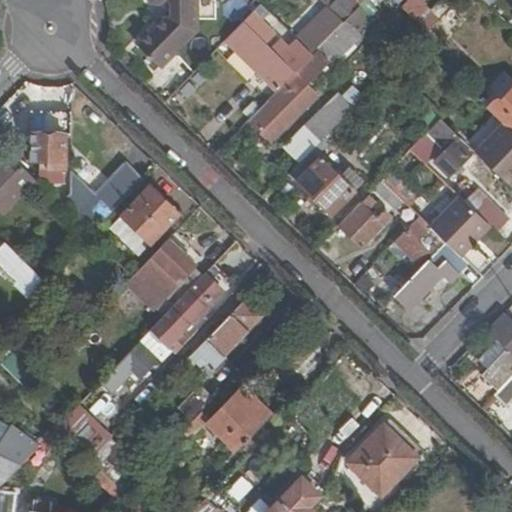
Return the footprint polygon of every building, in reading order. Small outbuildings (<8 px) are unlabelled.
[(164,17),(138,43),(162,66),(198,29),(197,0),(151,0),(152,0),(158,3),(165,3),(164,17)] [(267,0),(300,32),(312,20),(306,14),(315,5),(309,0),(267,0)] [(346,20),(357,9),(346,0),(336,0),(329,7),(334,12),(344,22),(346,20)] [(373,0),(388,14),(398,3),(394,0),(373,0)] [(465,15),(479,0),(457,0),(454,4),(463,13),(465,15)] [(479,0),(465,15),(490,39),(507,22),(483,0),(479,0)] [(388,14),(418,42),(419,41),(428,32),(398,3),(388,14)] [(419,41),(428,50),(463,13),(454,4),(428,32),(419,41)] [(371,19),(359,7),(357,9),(346,20),(358,32),(371,19)] [(278,90),(313,55),(301,44),(295,38),(285,48),(290,53),(284,59),(265,41),(273,32),(253,12),(226,39),(278,90)] [(334,12),(301,44),(313,55),(318,50),(344,22),(334,12)] [(318,50),(330,61),(334,65),(362,36),(358,32),(346,20),(344,22),(318,50)] [(418,73),(431,58),(418,46),(404,60),(418,73)] [(278,90),(251,119),(272,140),(316,93),(307,85),(330,61),(318,50),(313,55),(278,90)] [(391,70),(383,78),(397,92),(405,84),(391,70)] [(504,124),(511,131),(511,87),(500,101),(496,98),(487,107),(504,124)] [(411,151),(418,157),(432,144),(442,154),(435,161),(451,177),(471,155),(455,140),(459,135),(443,119),(411,151)] [(511,131),(504,124),(478,153),(510,183),(511,180),(511,131)] [(49,161),(49,167),(66,167),(67,135),(31,134),(31,160),(49,161)] [(314,149),(319,155),(330,144),(324,138),(314,149)] [(314,149),(289,175),(331,216),(356,191),(343,177),(319,155),(314,149)] [(8,151),(0,158),(0,208),(3,212),(35,179),(8,151)] [(416,161),(394,184),(418,208),(440,184),(416,161)] [(91,234),(143,181),(125,163),(74,217),(91,234)] [(351,169),(343,177),(356,191),(364,182),(351,169)] [(382,180),(374,189),(396,210),(404,201),(382,180)] [(150,187),(122,215),(151,242),(179,214),(150,187)] [(465,202),(497,232),(509,219),(477,190),(465,202)] [(443,192),(424,212),(432,219),(450,199),(443,192)] [(362,247),(392,217),(387,212),(379,221),(368,210),(375,201),(370,196),(340,226),(362,247)] [(424,234),(440,250),(447,242),(420,216),(395,242),(407,253),(416,262),(428,250),(418,240),(424,234)] [(170,239),(127,284),(155,309),(172,292),(180,300),(203,275),(195,268),(198,265),(170,239)] [(44,282),(4,242),(0,245),(0,272),(28,299),(44,282)] [(400,260),(407,253),(395,242),(388,248),(400,260)] [(447,242),(440,250),(394,297),(410,311),(444,275),(451,281),(468,262),(447,242)] [(221,291),(205,276),(153,330),(169,346),(221,291)] [(246,300),(192,356),(198,362),(202,357),(215,370),(232,353),(228,349),(262,315),(246,300)] [(498,391),(511,376),(511,322),(503,314),(488,331),(496,339),(507,350),(487,370),(482,376),(498,391)] [(507,350),(496,339),(476,360),(487,370),(507,350)] [(120,403),(153,362),(131,344),(98,385),(120,403)] [(511,398),(511,376),(498,391),(493,396),(504,406),(511,398)] [(179,407),(193,421),(200,415),(212,402),(197,388),(179,407)] [(210,425),(238,452),(273,416),(245,390),(210,425)] [(91,455),(108,440),(85,414),(67,430),(91,455)] [(207,422),(200,415),(193,421),(174,441),(178,445),(190,433),(194,436),(207,422)] [(0,455),(20,466),(41,444),(14,424),(0,446),(0,455)] [(383,425),(348,462),(382,494),(417,457),(383,425)] [(0,486),(20,466),(0,455),(0,486)] [(307,472),(302,477),(321,495),(325,491),(307,472)] [(314,511),(309,507),(321,495),(302,477),(267,511),(314,511)] [(220,511),(201,497),(189,511),(220,511)]
